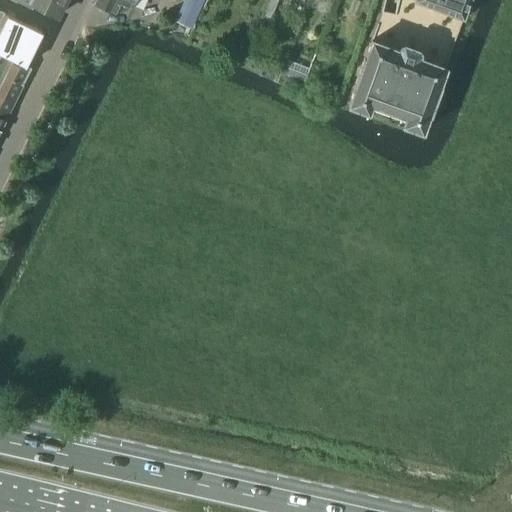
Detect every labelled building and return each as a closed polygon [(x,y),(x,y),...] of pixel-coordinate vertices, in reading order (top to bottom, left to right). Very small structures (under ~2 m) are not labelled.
[(20,0),(56,17),(64,0),(20,0)] [(94,0),(93,5),(114,14),(130,8),(133,0),(94,0)] [(201,12),(206,0),(184,0),(182,4),(201,12)] [(268,0),(257,29),(264,32),(269,34),(275,20),(270,18),(277,0),(268,0)] [(471,0),(417,0),(417,2),(466,18),(471,0)] [(0,77),(1,75),(4,69),(10,59),(24,66),(25,66),(42,32),(4,12),(3,14),(0,20),(0,77)] [(355,87),(348,105),(353,107),(361,110),(376,115),(414,129),(423,132),(429,114),(430,114),(440,86),(439,85),(446,67),(419,57),(420,54),(419,50),(404,45),(400,46),(399,50),(372,40),(365,58),(364,58),(354,87),(355,87)] [(10,59),(4,69),(1,75),(21,85),(30,69),(24,66),(10,59)] [(287,61),(282,73),(304,81),(308,69),(287,61)] [(1,75),(0,77),(0,95),(13,102),(21,85),(1,75)] [(0,115),(5,118),(13,102),(0,95),(0,115)]
